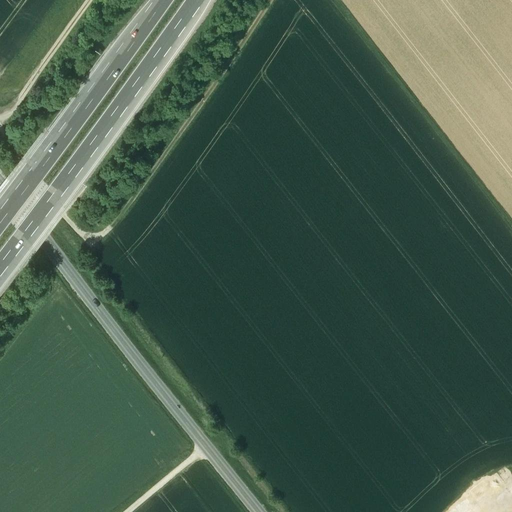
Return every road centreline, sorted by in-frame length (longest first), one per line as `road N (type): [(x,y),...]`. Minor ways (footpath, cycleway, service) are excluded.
road 1 (track): [(2,118),(29,173),(88,243),(150,175),(269,0)]
road 2 (tertiary): [(0,185),(257,511)]
road 3 (motorway): [(0,264),(194,0)]
road 4 (motorway): [(168,0),(0,223)]
road 5 (track): [(0,118),(90,0)]
